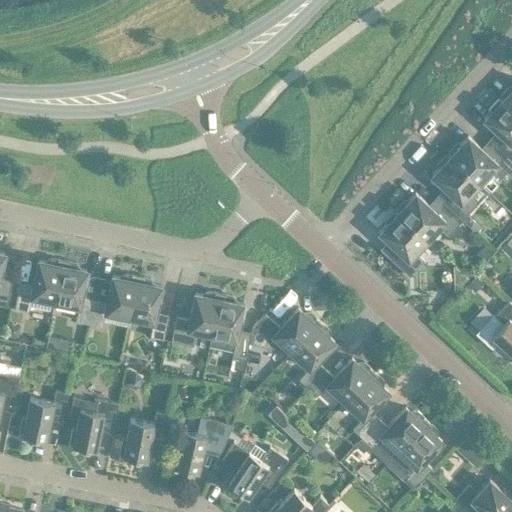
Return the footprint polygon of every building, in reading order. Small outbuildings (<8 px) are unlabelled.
[(511,86),(501,99),(511,109),(511,86)] [(511,161),(511,109),(501,99),(483,118),(499,134),(491,142),(511,161)] [(511,161),(491,142),(483,151),(466,136),(448,155),(478,183),(490,170),(499,179),(505,172),(509,175),(511,171),(511,161)] [(478,183),(448,155),(430,175),(447,191),(439,199),(461,220),(475,204),(467,196),(478,183)] [(461,220),(439,199),(431,208),(414,192),(396,212),(426,240),(437,227),(446,235),(461,220)] [(414,252),(426,240),(396,212),(377,232),(394,247),(386,256),(408,276),(423,260),(414,252)] [(0,305),(5,306),(11,281),(0,279),(0,267),(3,253),(0,251),(0,305)] [(50,300),(54,301),(62,260),(50,258),(45,261),(37,260),(32,286),(18,283),(13,308),(27,311),(27,307),(47,312),(50,300)] [(74,263),(62,260),(54,301),(78,306),(74,321),(88,324),(93,299),(80,296),(85,270),(78,268),(74,263)] [(104,311),(128,316),(136,276),(125,273),(119,277),(111,275),(106,302),(93,299),(88,324),(101,326),(104,311)] [(149,278),(136,276),(128,316),(152,321),(149,336),(162,339),(167,315),(154,312),(160,286),(152,284),(149,278)] [(197,331),(210,334),(219,293),(207,291),(201,294),(194,293),(188,319),(175,316),(170,341),(191,345),(197,331)] [(245,357),(247,343),(250,332),(237,329),(242,303),(235,301),(231,296),(219,293),(210,334),(234,339),(231,354),(245,357)] [(474,334),(491,349),(495,344),(511,359),(511,304),(507,301),(492,316),(491,315),(474,334)] [(280,342),(290,351),(318,321),(309,312),(302,312),(297,307),(279,327),(264,313),(251,327),(250,332),(247,343),(262,346),(268,351),(280,342)] [(298,379),(307,387),(324,369),(315,361),(333,341),(327,336),(327,329),(318,321),(290,351),(308,368),(298,379)] [(307,387),(316,396),(326,384),(344,401),(372,370),(363,362),(356,362),(351,357),(332,377),(324,369),(307,387)] [(381,378),(372,370),(344,401),(362,417),(351,429),(360,437),(377,418),(369,410),(387,391),(381,385),(381,378)] [(0,404),(11,407),(18,376),(0,372),(0,404)] [(8,435),(44,443),(49,414),(62,417),(67,392),(54,390),(52,401),(29,397),(24,417),(21,417),(17,436),(8,434),(8,435)] [(59,445),(58,446),(94,453),(100,425),(112,428),(117,403),(95,398),(95,401),(72,396),(69,415),(77,417),(74,428),(71,427),(67,446),(59,445)] [(398,450),(426,420),(417,411),(410,412),(404,407),(386,426),(377,418),(360,437),(369,445),(367,448),(385,464),(398,450)] [(109,455),(109,457),(144,464),(150,436),(162,438),(167,414),(155,411),(152,423),(129,418),(125,438),(121,438),(117,457),(109,455)] [(160,466),(160,467),(195,475),(202,447),(220,451),(232,424),(199,416),(196,432),(182,429),(177,449),(173,448),(169,467),(160,466)] [(435,428),(426,420),(398,450),(416,467),(405,478),(414,487),(431,468),(422,460),(441,440),(435,435),(435,428)] [(455,448),(459,451),(468,441),(465,437),(455,448)] [(268,446),(260,460),(233,441),(220,460),(232,468),(222,483),(215,479),(214,480),(244,500),(260,476),(270,483),(287,459),(268,446)] [(457,503),(466,511),(482,511),(483,511),(511,511),(511,501),(488,479),(476,492),(467,484),(453,500),(456,503),(457,503)] [(255,511),(320,511),(328,504),(318,496),(310,505),(293,488),(278,504),(276,502),(265,511),(257,511),(256,510),(255,511)] [(466,511),(457,503),(456,503),(448,511),(466,511)]
